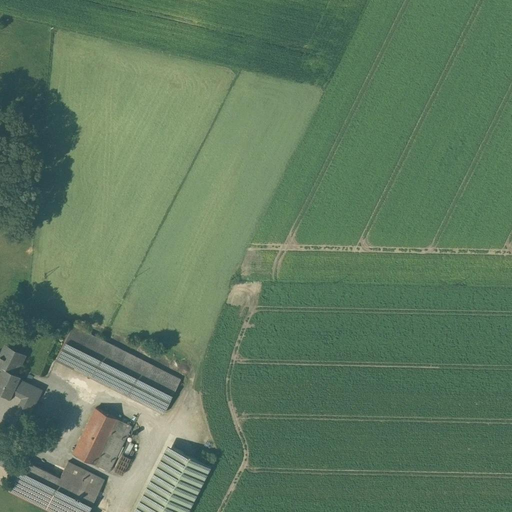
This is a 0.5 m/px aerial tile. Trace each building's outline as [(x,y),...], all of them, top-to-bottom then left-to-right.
[(180,379),(72,325),(56,356),(74,368),(163,413),(180,379)] [(0,365),(0,367),(2,369),(3,368),(16,374),(25,355),(7,347),(0,358),(0,359),(2,360),(0,365)] [(0,391),(9,396),(14,388),(18,378),(20,377),(16,374),(3,368),(2,369),(0,372),(0,391)] [(29,384),(18,378),(14,388),(24,393),(20,402),(57,421),(70,395),(33,376),(29,384)] [(109,470),(132,425),(96,408),(73,453),(94,463),(95,462),(109,470)] [(22,429),(29,413),(19,409),(12,424),(22,429)] [(186,511),(210,465),(175,447),(141,511),(186,511)] [(11,459),(0,453),(0,461),(8,465),(11,459)] [(87,511),(105,480),(68,461),(60,477),(26,460),(11,488),(57,511),(87,511)]
